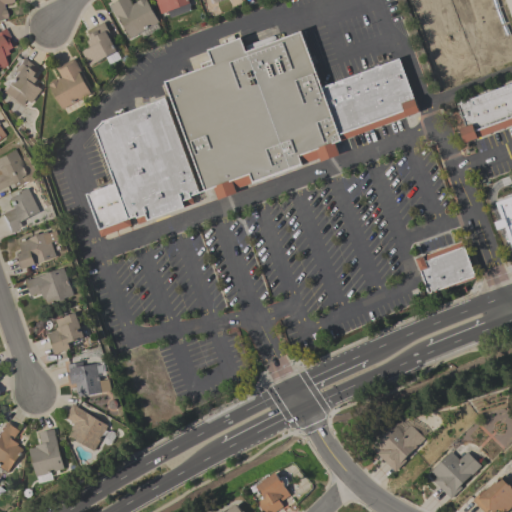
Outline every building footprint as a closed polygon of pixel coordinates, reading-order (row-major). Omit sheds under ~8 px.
[(0,19),(0,0),(11,0),(12,2),(3,4),(5,17),(5,19),(0,19)] [(118,0),(130,0),(133,4),(137,2),(137,1),(139,0),(146,0),(159,22),(130,38),(118,17),(116,18),(109,5),(118,0)] [(170,18),(167,11),(161,14),(155,0),(188,0),(190,6),(189,6),(191,10),(170,18)] [(108,35),(117,52),(89,66),(81,51),(90,47),(87,41),(90,39),(88,35),(89,35),(87,30),(103,22),(109,35),(108,35)] [(13,45),(5,49),(8,53),(2,56),(6,66),(0,69),(0,30),(4,28),(13,45)] [(322,87),(400,59),(419,112),(406,117),(406,116),(341,141),(335,143),(340,155),(321,162),(319,157),(302,164),(303,166),(253,184),(252,182),(235,188),(237,193),(218,200),(214,188),(204,191),(164,82),(202,68),(200,64),(211,60),(207,50),(241,38),(246,51),(301,31),(322,87)] [(38,69),(33,76),(37,79),(34,83),(41,89),(30,103),(27,100),(21,107),(2,91),(7,84),(6,83),(16,71),(13,69),(23,57),(38,69)] [(74,58),(81,71),(79,72),(90,94),(61,109),(48,85),(49,84),(48,84),(56,79),(57,80),(61,77),(56,68),(74,58)] [(511,83),(511,125),(463,143),(458,131),(456,131),(454,124),(463,121),(457,104),(511,83)] [(164,98),(199,193),(191,196),(194,203),(147,221),(147,220),(138,224),(136,217),(129,219),(132,225),(101,237),(86,194),(114,183),(95,130),(102,122),(164,98)] [(19,161),(15,164),(22,176),(5,186),(8,192),(0,196),(0,155),(13,148),(19,161)] [(40,212),(22,221),(23,224),(21,225),(22,226),(9,233),(0,215),(0,213),(11,207),(7,198),(28,187),(40,212)] [(511,248),(504,228),(496,231),(493,222),(501,219),(495,202),(511,195),(511,248)] [(48,231),(49,233),(57,230),(60,239),(52,242),(57,257),(21,269),(16,254),(22,252),(18,241),(48,231)] [(430,295),(426,286),(424,287),(419,273),(420,272),(415,259),(462,241),(464,246),(465,245),(476,275),(475,276),(476,278),(430,295)] [(74,295),(48,304),(45,298),(43,298),(41,292),(31,296),(25,280),(30,279),(30,280),(64,267),(74,295)] [(85,337),(68,343),(70,349),(53,355),(52,351),(53,351),(49,338),(48,338),(46,334),(56,331),(55,328),(58,327),(56,319),(76,312),(85,337)] [(102,392),(78,397),(76,383),(72,384),(68,364),(82,361),(83,366),(97,363),(102,392)] [(78,406),(77,407),(108,425),(93,450),(89,448),(90,447),(87,445),(83,446),(78,443),(78,442),(69,437),(73,430),(71,428),(74,423),(65,417),(73,403),(78,406)] [(19,430),(13,440),(18,443),(17,445),(23,449),(7,472),(0,467),(0,429),(6,421),(19,430)] [(404,458),(406,460),(394,471),(377,453),(380,450),(375,444),(394,425),(403,433),(411,425),(424,438),(404,458)] [(64,469),(50,473),(52,480),(37,484),(28,449),(35,447),(35,445),(41,444),(38,432),(53,428),(64,469)] [(451,451),(459,459),(467,452),(481,465),(475,471),(476,472),(473,475),(472,474),(470,476),(469,476),(459,485),(461,487),(450,498),(433,480),(436,477),(431,471),(451,451)] [(274,511),(263,511),(257,502),(264,497),(254,484),(264,477),(266,479),(276,472),(280,477),(282,476),(286,477),(288,480),(288,483),(287,485),(285,487),(290,495),(280,502),(283,506),(274,511)] [(511,505),(505,511),(500,511),(497,509),(494,511),(491,510),(490,511),(489,509),(486,511),(484,511),(472,500),(483,489),(485,491),(500,476),(501,477),(505,474),(511,480),(509,484),(511,486),(511,488),(511,489),(511,505)]
